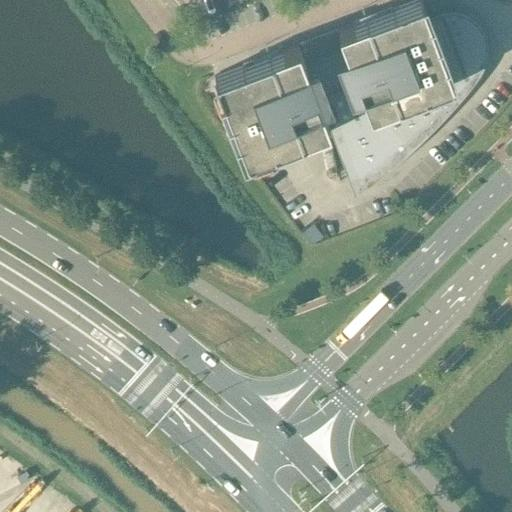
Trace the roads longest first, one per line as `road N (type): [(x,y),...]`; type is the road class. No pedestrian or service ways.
road 1 (tertiary): [(511,178),(265,419)]
road 2 (secondary): [(265,419),(112,294),(0,221)]
road 3 (secondary): [(0,296),(126,382),(241,482)]
road 4 (tertiary): [(303,450),(511,236)]
road 5 (unknown): [(332,119),(348,171),(379,178),(449,115),(497,51)]
road 6 (unclassified): [(351,0),(195,61),(151,0)]
